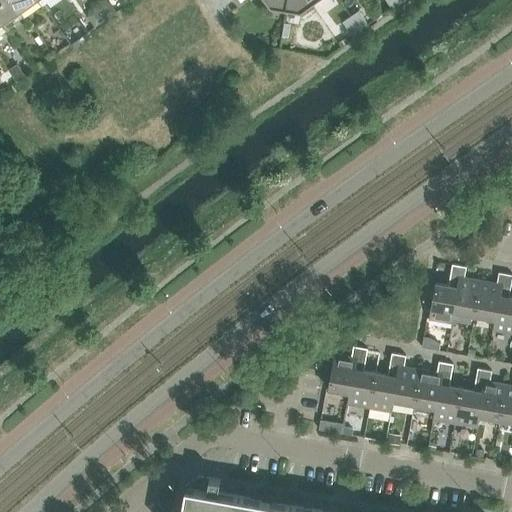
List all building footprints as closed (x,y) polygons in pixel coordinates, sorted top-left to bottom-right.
[(0,0),(0,19),(2,23),(20,11),(11,0),(0,0)] [(41,0),(11,0),(20,11),(25,7),(29,12),(43,2),(41,0)] [(213,0),(212,1),(218,10),(231,0),(213,0)] [(285,12),(287,0),(262,0),(270,10),(285,12)] [(320,0),(287,0),(285,12),(300,15),(320,0)] [(385,0),(392,9),(399,4),(396,0),(385,0)] [(87,16),(94,27),(105,19),(97,9),(94,4),(88,8),(87,16)] [(104,4),(97,9),(105,19),(115,12),(109,5),(104,4)] [(351,16),(362,30),(369,25),(358,11),(351,16)] [(353,37),(362,30),(351,16),(342,22),(353,37)] [(17,81),(24,76),(16,64),(9,69),(17,81)] [(475,314),(481,280),(465,277),(467,266),(452,264),(451,271),(459,272),(458,276),(459,276),(453,311),(455,311),(475,314)] [(453,322),(455,311),(453,311),(459,276),(458,276),(459,272),(451,271),(448,285),(435,282),(429,317),(453,322)] [(503,280),(511,282),(511,277),(511,274),(499,272),(497,283),(481,280),(475,314),(494,318),(495,318),(502,284),(503,284),(503,280)] [(511,296),(509,296),(511,282),(503,280),(503,284),(502,284),(495,318),(494,318),(492,329),(511,332),(511,296)] [(358,354),(366,355),(368,348),(353,345),(351,356),(334,353),(328,388),(349,391),(350,392),(357,357),(358,357),(358,354)] [(415,403),(420,368),(404,366),(406,355),(392,352),(390,360),(398,361),(398,365),(399,365),(393,399),(394,399),(415,403)] [(364,369),(366,355),(358,354),(358,357),(357,357),(350,392),(349,391),(347,402),(370,406),(376,371),(364,369)] [(392,410),(394,399),(393,399),(399,365),(398,365),(398,361),(390,360),(388,373),(376,371),(370,406),(392,410)] [(444,369),(452,371),(453,363),(439,361),(437,371),(420,368),(415,403),(434,407),(435,407),(442,372),(443,373),(444,369)] [(500,419),(506,384),(490,381),(492,370),(477,368),(476,375),(484,376),(484,380),(485,380),(479,415),(480,415),(500,419)] [(449,384),(452,371),(444,369),(443,373),(442,372),(435,407),(434,407),(432,418),(455,422),(462,387),(449,384)] [(478,426),(480,415),(479,415),(485,380),(484,380),(484,376),(476,375),(474,389),(462,387),(455,422),(478,426)] [(511,384),(506,384),(500,419),(511,420),(511,384)] [(343,425),(335,423),(333,431),(342,432),(343,425)] [(344,433),(354,435),(355,428),(345,426),(344,433)] [(391,432),(389,441),(401,443),(402,434),(391,432)] [(486,450),(479,448),(478,455),(485,457),(486,450)] [(335,511),(239,495),(218,491),(220,479),(199,475),(186,486),(181,511),(335,511)]
